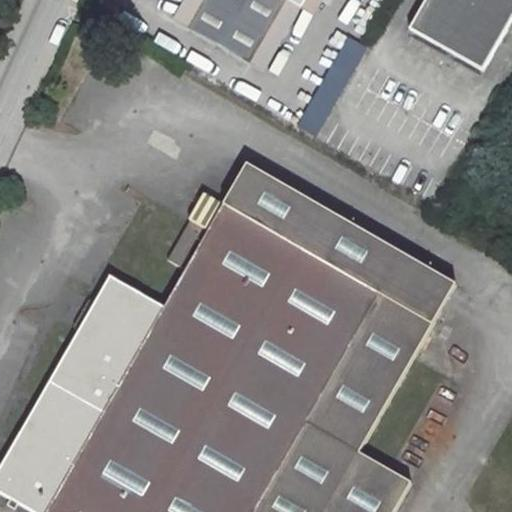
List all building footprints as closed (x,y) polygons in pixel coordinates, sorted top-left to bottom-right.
[(197,0),(179,0),(165,25),(179,33),(197,0)] [(245,69),(283,6),(297,14),(305,0),(197,0),(179,33),(245,69)] [(321,0),(305,0),(297,14),(310,21),(321,0)] [(511,0),(429,0),(413,30),(485,73),(511,24),(511,0)] [(260,77),(282,40),(297,14),(283,6),(245,69),(260,77)] [(123,54),(131,40),(100,22),(92,37),(123,54)] [(107,279),(0,456),(0,496),(25,511),(386,511),(404,483),(352,453),(454,284),(246,162),(222,206),(207,231),(188,220),(164,259),(183,271),(159,309),(107,279)] [(222,206),(203,195),(188,220),(207,231),(222,206)]
